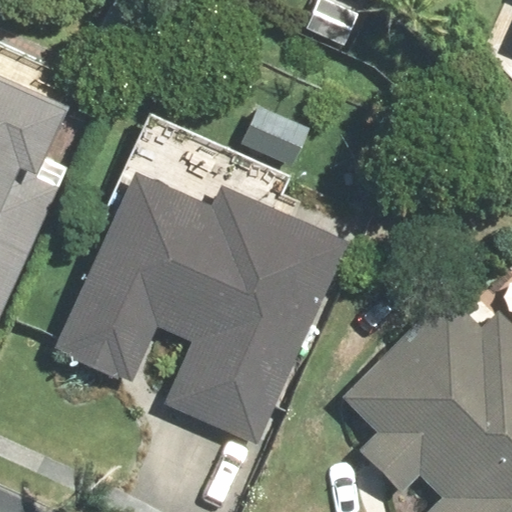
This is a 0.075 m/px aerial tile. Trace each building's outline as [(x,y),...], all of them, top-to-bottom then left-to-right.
[(362,15),(325,0),(313,0),(301,29),(347,49),(362,15)] [(511,12),(498,47),(511,52),(511,12)] [(0,318),(57,188),(27,175),(61,98),(0,71),(0,318)] [(329,249),(105,160),(28,353),(121,390),(147,324),(197,344),(176,395),(258,428),(329,249)] [(451,280),(320,404),(418,508),(413,511),(511,511),(511,324),(486,297),(476,307),(451,280)]
